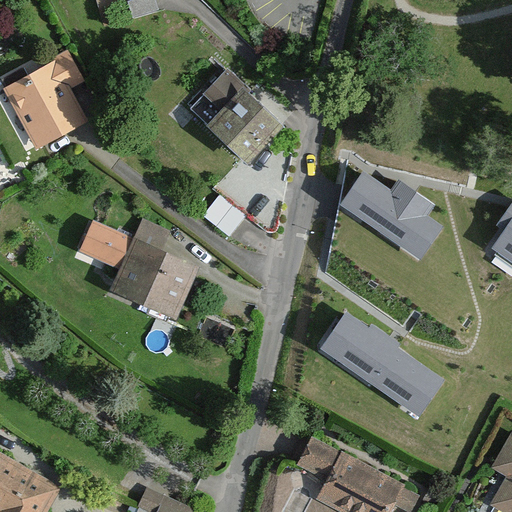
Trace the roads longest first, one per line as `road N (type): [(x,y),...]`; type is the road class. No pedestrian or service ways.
road 1 (residential): [(350,0),(228,511)]
road 2 (unknown): [(234,485),(51,391),(0,343)]
road 3 (unknown): [(285,278),(194,227),(85,136)]
